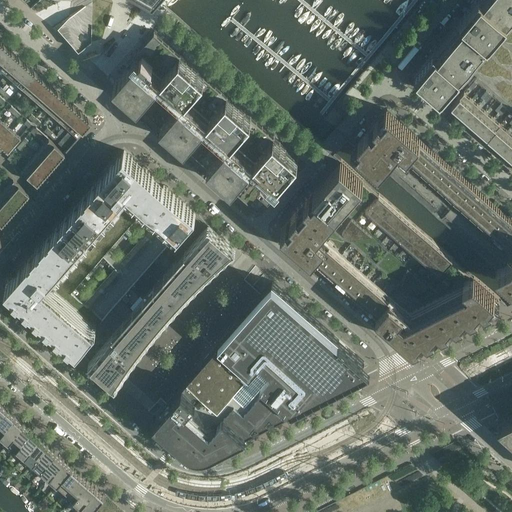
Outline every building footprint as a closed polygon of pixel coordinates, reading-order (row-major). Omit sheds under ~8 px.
[(84,6),(51,27),(76,49),(90,43),(91,25),(113,0),(148,0),(149,1),(149,0),(95,0),(86,11),(84,6)] [(441,97),(511,14),(511,0),(475,0),(415,74),(441,97)] [(511,22),(469,71),(511,108),(511,22)] [(298,158),(154,31),(127,62),(129,64),(114,82),(258,208),(285,177),(283,175),(298,158)] [(0,65),(12,52),(4,45),(0,49),(0,65)] [(0,68),(6,74),(20,59),(12,52),(0,65),(0,68)] [(14,81),(27,65),(20,59),(6,74),(14,81)] [(21,87),(35,72),(27,65),(14,81),(21,87)] [(29,94),(43,79),(35,72),(21,87),(29,94)] [(37,101),(50,86),(43,79),(29,94),(37,101)] [(472,89),(477,83),(474,80),(469,86),(472,89)] [(45,108),(58,92),(50,86),(37,101),(45,108)] [(484,99),(489,93),(486,91),(481,97),(484,99)] [(52,114),(66,99),(58,92),(45,108),(52,114)] [(459,113),(472,98),(464,92),(452,106),(459,113)] [(487,102),(492,96),(489,93),(484,99),(487,102)] [(466,119),(479,105),(472,98),(459,113),(466,119)] [(60,121),(73,106),(66,99),(52,114),(60,121)] [(498,112),(504,106),(501,103),(495,110),(498,112)] [(474,125),(486,111),(479,105),(466,119),(474,125)] [(68,128),(81,113),(73,106),(60,121),(68,128)] [(501,115),(506,108),(504,106),(498,112),(501,115)] [(511,219),(387,109),(354,147),(355,148),(404,190),(405,190),(404,191),(496,271),(511,285),(511,219)] [(481,132),(493,117),(486,111),(474,125),(481,132)] [(87,118),(81,113),(68,128),(69,129),(57,142),(65,148),(64,149),(65,150),(84,129),(88,124),(90,121),(87,118)] [(488,138),(501,124),(493,117),(481,132),(488,138)] [(0,143),(12,130),(5,123),(0,128),(0,143)] [(495,144),(508,130),(501,124),(488,138),(495,144)] [(7,152),(20,137),(12,130),(0,143),(0,146),(5,151),(5,150),(7,152)] [(502,151),(511,139),(511,133),(508,130),(495,144),(502,151)] [(63,152),(48,138),(41,146),(57,160),(62,154),(63,152)] [(510,157),(511,154),(511,139),(502,151),(510,157)] [(57,160),(41,146),(35,154),(50,167),(57,160)] [(94,328),(43,284),(48,278),(52,274),(87,234),(122,194),(121,194),(127,187),(137,197),(146,205),(179,233),(196,214),(163,185),(154,177),(124,151),(5,286),(14,293),(13,294),(18,299),(19,298),(24,303),(24,304),(29,308),(30,307),(35,312),(34,313),(39,317),(40,316),(45,321),(44,322),(49,327),(50,325),(56,330),(55,331),(60,336),(61,335),(66,339),(65,340),(70,345),(71,344),(77,349),(94,329),(94,328)] [(50,167),(35,154),(28,162),(43,175),(50,167)] [(43,175),(28,162),(20,170),(36,183),(37,182),(43,175)] [(474,278),(363,181),(341,162),(316,189),(313,193),(314,193),(316,195),(312,200),(310,197),(304,203),(305,203),(307,206),(300,214),(298,212),(297,211),(281,229),(296,242),(296,241),(303,248),(308,252),(312,256),(328,270),(332,273),(334,275),(336,277),(340,280),(342,282),(344,284),(348,287),(350,289),(353,291),(356,295),(357,296),(361,298),(364,302),(365,302),(369,306),(372,309),(373,309),(377,313),(384,319),(385,320),(395,329),(414,345),(428,338),(442,331),(456,324),(470,317),(490,306),(490,307),(497,303),(500,301),(498,300),(498,299),(474,279),(474,278)] [(28,192),(13,179),(6,187),(21,200),(26,194),(28,192)] [(21,200),(6,187),(0,193),(0,195),(14,208),(21,200)] [(14,208),(0,195),(0,209),(8,216),(14,208)] [(251,285),(244,280),(245,278),(255,266),(247,259),(242,255),(235,248),(228,242),(211,227),(196,214),(179,233),(94,329),(77,349),(92,362),(116,383),(153,416),(184,443),(185,444),(186,445),(187,445),(188,446),(189,446),(190,447),(191,447),(192,448),(193,448),(194,449),(195,449),(196,449),(197,449),(198,449),(199,450),(200,450),(201,450),(202,450),(203,450),(204,449),(205,449),(206,449),(207,449),(208,449),(209,448),(210,448),(211,448),(212,447),(213,447),(262,422),(370,367),(364,362),(272,281),(261,294),(251,285)] [(0,433),(15,417),(7,410),(0,417),(0,433)] [(511,411),(495,420),(511,434),(511,411)] [(0,437),(7,443),(23,424),(15,417),(0,433),(0,437)] [(15,450),(31,431),(23,424),(7,443),(15,450)] [(23,457),(39,438),(31,431),(15,450),(23,457)] [(0,451),(68,511),(85,511),(80,507),(72,500),(63,493),(55,486),(47,478),(39,471),(31,464),(23,457),(15,450),(7,443),(0,437),(0,451)] [(31,464),(47,445),(39,438),(23,457),(31,464)] [(39,471),(56,453),(47,445),(31,464),(39,471)] [(47,478),(55,470),(64,460),(56,453),(39,471),(47,478)] [(55,486),(72,467),(64,460),(55,470),(47,478),(55,486)] [(499,477),(485,466),(480,471),(494,483),(499,477)] [(63,493),(80,474),(72,467),(55,486),(63,493)] [(72,500),(88,481),(80,474),(63,493),(72,500)] [(80,507),(96,488),(88,481),(72,500),(80,507)] [(85,511),(90,511),(104,496),(105,496),(104,495),(96,488),(80,507),(85,511)]
